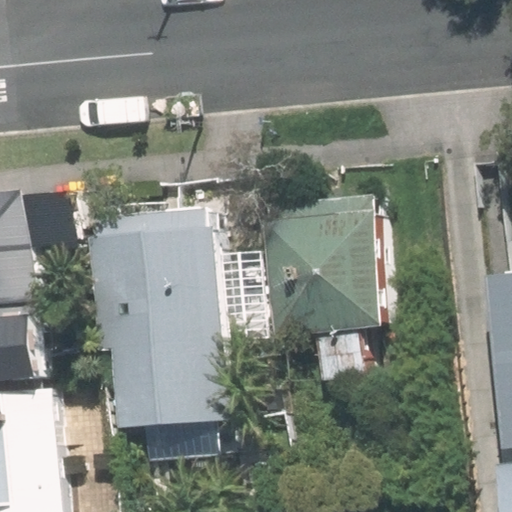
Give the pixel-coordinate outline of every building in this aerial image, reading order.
[(404,188),(289,199),(302,334),(338,331),(343,375),(400,369),(396,325),(417,323),(404,188)] [(0,303),(65,298),(54,192),(0,197),(0,303)] [(140,431),(264,419),(243,201),(119,213),(140,431)] [(0,382),(75,375),(68,310),(0,316),(0,382)] [(0,392),(0,507),(14,506),(14,511),(62,511),(86,510),(74,385),(0,392)]
